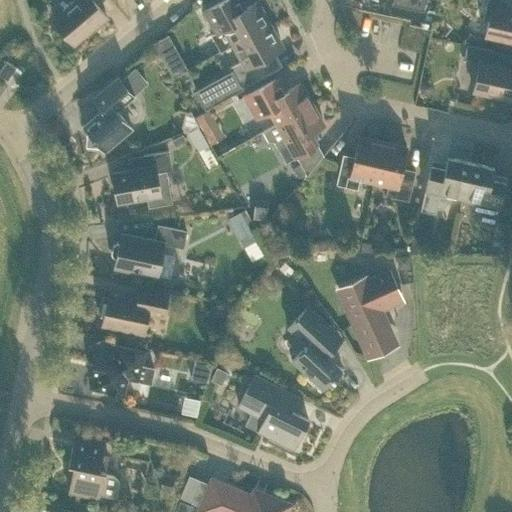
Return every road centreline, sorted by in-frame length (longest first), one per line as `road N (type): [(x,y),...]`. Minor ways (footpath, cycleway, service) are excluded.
road 1 (residential): [(323,486),(182,426),(26,397)]
road 2 (unclassified): [(26,397),(51,232),(32,161),(10,136)]
road 3 (residential): [(511,136),(357,100),(315,40),(324,0)]
road 4 (residential): [(10,136),(177,0)]
road 5 (residential): [(323,486),(375,401),(414,376)]
